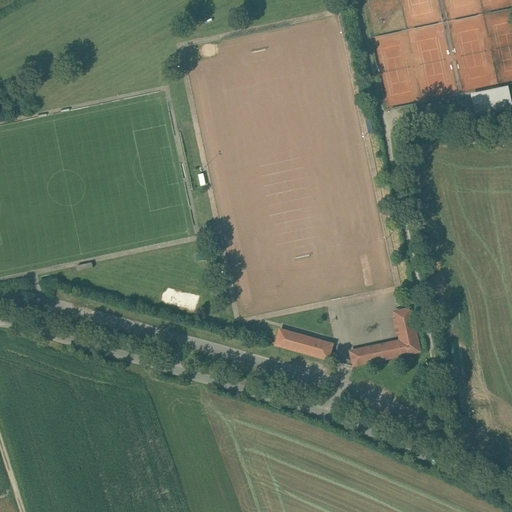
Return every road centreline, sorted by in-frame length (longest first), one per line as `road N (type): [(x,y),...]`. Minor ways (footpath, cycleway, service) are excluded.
road 1 (unclassified): [(0,321),(327,414),(511,497)]
road 2 (track): [(449,468),(446,418),(363,34)]
